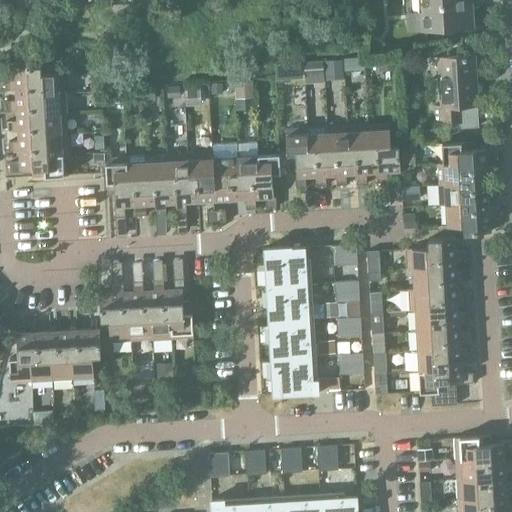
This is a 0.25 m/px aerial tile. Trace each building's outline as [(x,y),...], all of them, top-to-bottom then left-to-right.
[(422,0),(423,10),(414,11),(415,30),(472,26),(470,0),(422,0)] [(367,40),(366,57),(386,57),(387,48),(376,40),(367,40)] [(42,43),(43,59),(56,58),(55,43),(42,43)] [(441,107),(434,107),(435,124),(450,123),(451,129),(476,128),(475,106),(477,106),(474,56),(438,58),(441,107)] [(350,59),(343,60),(344,61),(344,68),(354,68),(354,59),(350,59)] [(366,74),(375,73),(373,59),(365,60),(366,74)] [(392,59),(378,60),(379,70),(393,69),(392,59)] [(344,81),(342,61),(325,62),(326,82),(344,81)] [(303,63),(305,85),(323,84),(322,62),(303,63)] [(285,64),(274,64),(275,79),(286,79),(285,64)] [(16,91),(17,90),(16,88),(41,86),(42,95),(65,93),(64,72),(41,74),(41,65),(15,67),(15,81),(4,81),(5,91),(16,91)] [(90,73),(91,90),(114,88),(113,72),(90,73)] [(251,80),(233,82),(234,98),(252,97),(251,80)] [(221,85),(212,85),(212,95),(221,94),(221,85)] [(17,111),(18,111),(18,108),(42,107),(43,115),(66,114),(65,93),(42,95),(41,86),(16,88),(17,90),(16,91),(17,101),(6,102),(6,112),(17,111)] [(180,87),(167,88),(168,96),(180,95),(180,87)] [(117,88),(107,89),(107,98),(118,97),(117,88)] [(154,88),(145,89),(145,99),(154,99),(154,88)] [(199,88),(183,89),(184,103),(200,102),(199,88)] [(7,132),(18,131),(19,131),(19,129),(43,127),(44,136),(67,134),(67,133),(66,114),(43,115),(42,107),(18,108),(18,111),(17,111),(18,121),(7,122),(7,132)] [(388,123),(367,124),(369,148),(377,147),(378,172),(376,172),(376,184),(386,183),(386,172),(400,171),(398,145),(390,146),(388,123)] [(367,124),(347,126),(348,149),(357,149),(358,173),(356,173),(356,174),(356,185),(366,184),(365,173),(376,173),(376,172),(378,172),(377,147),(369,148),(367,124)] [(347,133),(327,134),(328,150),(336,150),(338,174),(335,174),(336,186),(346,186),(345,175),(356,174),(356,173),(358,173),(357,149),(348,149),(347,126),(346,126),(347,133)] [(9,152),(20,152),(20,149),(45,148),(45,156),(68,155),(67,134),(44,136),(43,127),(19,129),(19,131),(18,131),(19,142),(8,142),(9,152)] [(308,151),(306,128),(285,129),(288,166),(296,165),(296,175),(294,175),(295,189),(305,188),(305,177),(315,176),(317,176),(316,151),(308,151)] [(307,128),(306,128),(308,151),(316,151),(317,176),(315,176),(316,187),(325,187),(325,176),(335,175),(335,174),(338,174),(336,150),(328,150),(327,134),(307,135),(307,128)] [(104,136),(95,137),(96,149),(104,148),(104,136)] [(443,143),(444,164),(460,164),(461,172),(485,171),(485,168),(486,168),(485,158),(496,157),(495,147),(482,148),(482,150),(472,150),(472,142),(443,143)] [(415,145),(402,146),(403,164),(416,163),(415,145)] [(20,149),(20,152),(20,162),(9,163),(10,173),(23,172),(23,170),(33,169),(33,178),(62,176),(61,156),(68,155),(45,156),(45,148),(20,149)] [(212,152),(187,154),(188,177),(196,177),(198,202),(215,201),(212,159),(212,152)] [(104,153),(96,154),(96,161),(104,161),(104,153)] [(187,154),(166,155),(168,178),(176,178),(178,202),(175,203),(176,214),(185,214),(185,203),(198,202),(196,177),(188,177),(187,154)] [(166,155),(146,156),(147,180),(156,179),(157,204),(155,204),(155,215),(165,215),(165,204),(175,203),(178,202),(176,178),(168,178),(166,155)] [(146,156),(126,157),(127,181),(135,180),(137,205),(134,205),(134,206),(135,217),(145,216),(144,205),(155,204),(157,204),(156,179),(147,180),(146,156)] [(279,156),(258,157),(259,173),(250,174),(252,198),(255,198),(255,199),(265,198),(266,209),(276,208),(275,195),(273,195),(272,185),(281,185),(279,156)] [(127,181),(126,157),(105,159),(107,195),(115,195),(116,204),(114,204),(115,218),(124,217),(124,206),(134,206),(134,205),(137,205),(135,180),(127,181)] [(258,157),(238,158),(239,174),(230,175),(232,200),(245,199),(245,210),(255,210),(255,199),(255,198),(252,198),(250,174),(259,173),(258,157)] [(238,158),(212,159),(215,201),(232,200),(230,175),(239,174),(238,158)] [(436,165),(438,185),(461,184),(462,192),(486,191),(486,189),(487,188),(486,178),(497,178),(497,168),(486,168),(485,168),(485,171),(461,172),(460,164),(444,164),(436,165)] [(410,168),(400,168),(401,182),(410,182),(410,168)] [(438,185),(439,206),(462,204),(463,213),(488,211),(487,209),(488,209),(487,198),(498,198),(498,188),(487,188),(486,189),(486,191),(462,192),(461,184),(438,185)] [(400,188),(401,201),(419,200),(419,187),(400,188)] [(462,204),(439,206),(446,206),(448,226),(463,225),(464,234),(489,232),(489,219),(500,218),(499,208),(488,209),(487,209),(488,211),(463,213),(462,204)] [(216,223),(216,211),(206,212),(207,224),(216,223)] [(225,211),(216,211),(216,223),(225,223),(225,211)] [(414,214),(402,215),(403,229),(414,229),(414,214)] [(413,268),(413,270),(430,269),(429,261),(454,259),(454,262),(465,261),(465,251),(454,252),(453,238),(427,240),(428,248),(412,249),(412,250),(405,251),(406,269),(413,268)] [(355,245),(333,246),(333,266),(356,264),(355,245)] [(268,249),(264,249),(265,254),(270,254),(271,270),(266,270),(267,290),(272,290),(273,306),(268,306),(269,326),(274,326),(275,342),(270,342),(271,363),(276,362),(277,378),(272,378),(273,395),(310,393),(313,393),(312,381),(305,260),(304,248),(290,249),(290,247),(276,248),(268,249)] [(366,251),(367,273),(380,272),(378,251),(366,251)] [(407,290),(407,291),(431,289),(431,281),(455,280),(455,282),(456,282),(467,282),(466,272),(455,272),(454,262),(454,259),(429,261),(430,269),(413,270),(415,290),(407,290)] [(380,272),(367,273),(368,282),(380,281),(380,272)] [(174,291),(163,291),(163,292),(161,292),(162,317),(171,316),(172,340),(193,338),(191,302),(182,302),(182,293),(184,293),(183,279),(173,280),(174,291)] [(153,292),(143,292),(143,293),(140,293),(142,318),(150,317),(151,341),(172,340),(171,316),(162,317),(161,292),(163,292),(163,291),(163,280),(153,281),(153,292)] [(407,291),(409,311),(432,310),(432,301),(456,300),(456,303),(457,303),(468,302),(467,292),(456,293),(456,282),(455,282),(455,280),(431,281),(431,289),(407,291)] [(123,294),(120,294),(121,319),(130,318),(131,342),(151,341),(150,317),(142,318),(140,293),(143,293),(143,292),(142,281),(132,282),(133,293),(123,294)] [(358,301),(357,282),(334,283),(335,302),(358,301)] [(123,294),(122,283),(112,283),(113,294),(99,295),(100,321),(109,320),(110,343),(130,342),(131,342),(130,318),(121,319),(120,294),(123,294)] [(369,292),(370,313),(382,313),(380,291),(369,292)] [(416,311),(417,331),(433,330),(433,322),(457,320),(457,323),(458,323),(469,322),(468,312),(457,313),(457,303),(456,303),(456,300),(432,301),(432,310),(409,311),(416,311)] [(338,316),(337,302),(323,303),(323,308),(310,309),(311,318),(338,316)] [(370,313),(371,334),(383,333),(382,313),(370,313)] [(360,337),(360,318),(337,319),(338,338),(360,337)] [(417,331),(418,351),(435,351),(434,342),(458,341),(459,343),(470,343),(470,333),(459,333),(458,323),(457,323),(457,320),(433,322),(433,330),(417,331)] [(99,330),(78,331),(79,356),(71,356),(72,380),(93,378),(92,356),(100,356),(99,330)] [(78,331),(58,332),(59,357),(51,358),(52,381),(72,380),(71,356),(79,356),(78,331)] [(58,332),(37,333),(39,358),(30,359),(32,382),(52,381),(51,358),(59,357),(58,332)] [(39,358),(37,333),(16,334),(18,358),(9,358),(10,376),(31,375),(31,382),(32,382),(30,359),(39,358)] [(371,334),(372,354),(384,353),(383,333),(371,334)] [(418,351),(419,372),(436,371),(435,362),(460,361),(460,364),(471,363),(471,353),(460,354),(459,343),(458,341),(434,342),(435,351),(418,351)] [(344,343),(338,343),(338,355),(339,355),(344,355),(350,355),(349,343),(344,343)] [(335,344),(319,344),(320,356),(336,356),(335,344)] [(384,353),(372,354),(373,363),(385,363),(384,353)] [(363,373),(362,354),(350,355),(344,355),(339,355),(340,375),(363,373)] [(436,371),(419,372),(421,393),(431,392),(432,407),(456,405),(455,382),(459,382),(459,384),(473,383),(472,373),(461,374),(460,364),(460,361),(435,362),(436,371)] [(170,363),(156,364),(157,380),(171,379),(170,363)] [(0,405),(0,420),(8,414),(0,405)] [(53,411),(33,413),(34,423),(53,422),(53,411)] [(454,439),(456,460),(478,458),(478,467),(503,465),(503,462),(503,452),(511,451),(511,441),(499,442),(500,444),(490,445),(490,436),(454,439)] [(336,446),(317,448),(318,470),(337,469),(336,446)] [(300,449),(281,450),(282,473),(301,472),(300,449)] [(432,449),(417,450),(418,462),(433,461),(432,449)] [(263,451),(245,452),(246,475),(265,474),(263,451)] [(227,453),(209,454),(210,478),(228,477),(227,453)] [(456,460),(457,480),(479,479),(479,487),(504,485),(504,483),(504,472),(511,471),(511,461),(503,462),(503,465),(478,467),(478,458),(456,460)] [(430,463),(418,463),(419,471),(430,471),(430,463)] [(457,500),(480,499),(481,507),(505,506),(505,503),(506,503),(505,493),(511,492),(511,482),(504,483),(504,485),(479,487),(479,479),(457,480),(458,500),(457,500)] [(419,482),(420,502),(431,501),(430,482),(419,482)] [(211,511),(357,511),(356,497),(349,497),(344,498),(223,505),(211,506),(211,511)] [(480,499),(457,500),(457,511),(511,511),(511,502),(506,503),(505,503),(505,506),(481,507),(480,499)]
